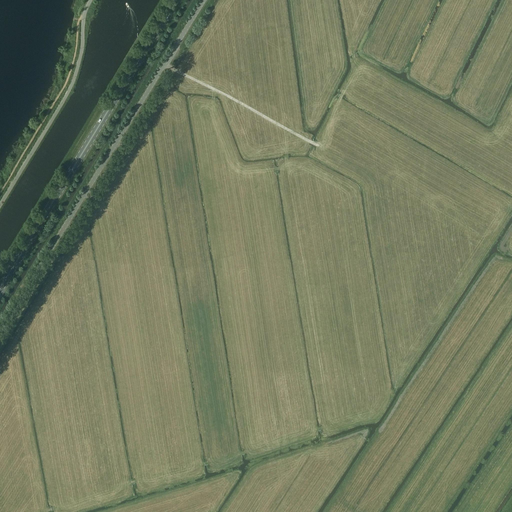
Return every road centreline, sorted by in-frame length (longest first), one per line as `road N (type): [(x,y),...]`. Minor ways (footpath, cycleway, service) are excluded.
road 1 (unclassified): [(0,332),(203,0)]
road 2 (primary): [(0,290),(176,0)]
road 3 (track): [(317,145),(164,63)]
